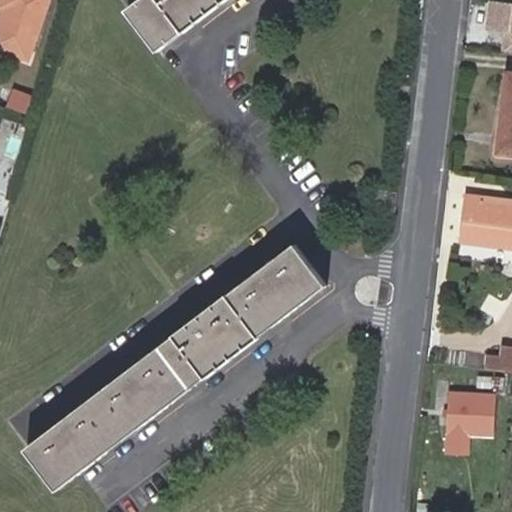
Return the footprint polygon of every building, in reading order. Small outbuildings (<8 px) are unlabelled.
[(0,48),(25,58),(45,0),(0,0),(0,1),(0,7),(5,10),(0,25),(0,48)] [(223,0),(143,0),(129,10),(159,49),(223,0)] [(506,53),(511,53),(511,1),(500,0),(498,29),(508,30),(506,53)] [(511,71),(510,72),(500,152),(511,153),(511,71)] [(0,90),(0,96),(25,106),(29,96),(2,86),(0,90)] [(375,191),(372,209),(394,212),(396,193),(375,191)] [(511,199),(508,199),(507,207),(480,203),(480,196),(469,194),(463,241),(511,247),(511,199)] [(326,285),(296,246),(29,449),(59,490),(326,285)] [(511,347),(502,346),(499,370),(511,371),(511,347)] [(449,433),(493,434),(494,395),(505,395),(506,379),(478,377),(478,393),(451,392),(449,433)]
